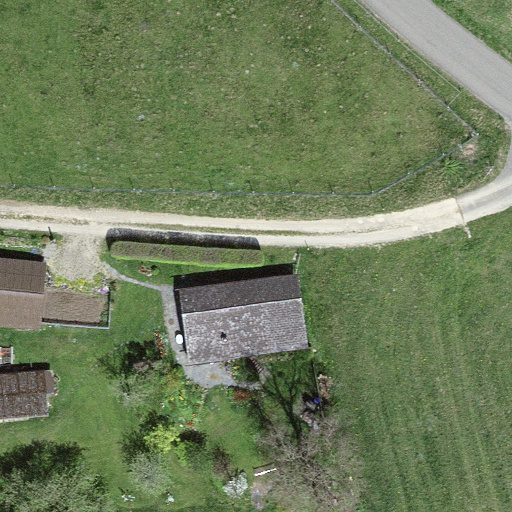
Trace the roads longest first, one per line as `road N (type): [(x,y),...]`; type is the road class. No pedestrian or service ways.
road 1 (track): [(511,196),(448,223),(303,244),(0,214)]
road 2 (unclassified): [(391,0),(511,95)]
